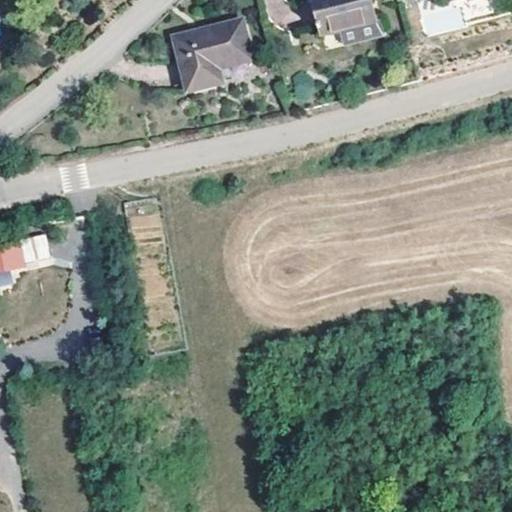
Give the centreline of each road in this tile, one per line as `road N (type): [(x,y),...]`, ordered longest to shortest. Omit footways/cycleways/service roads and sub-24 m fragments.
road 1 (residential): [(0,192),(287,134),(511,73)]
road 2 (residential): [(0,132),(154,0)]
